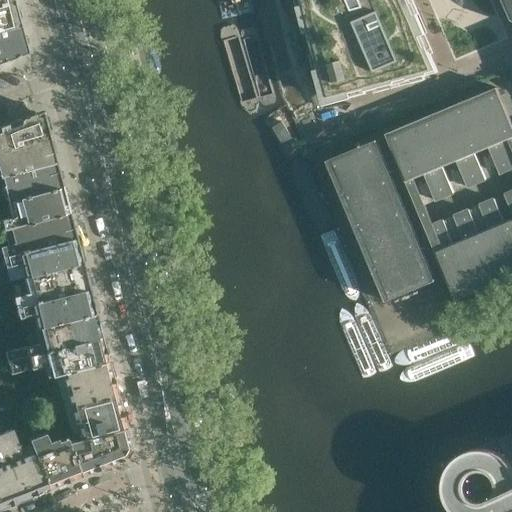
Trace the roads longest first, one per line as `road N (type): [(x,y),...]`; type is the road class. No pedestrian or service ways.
road 1 (primary): [(179,480),(77,73)]
road 2 (unknown): [(511,477),(496,459),(464,464),(457,493),(481,511)]
